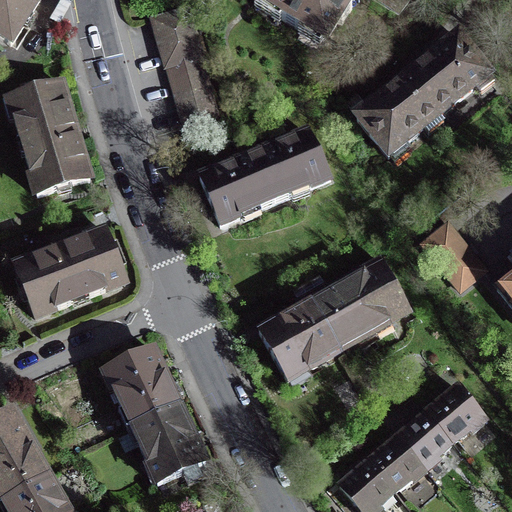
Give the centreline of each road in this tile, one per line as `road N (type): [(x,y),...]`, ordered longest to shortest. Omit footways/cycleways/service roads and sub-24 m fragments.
road 1 (residential): [(178,305),(92,0)]
road 2 (residential): [(283,511),(178,305)]
road 3 (residential): [(0,383),(178,305)]
